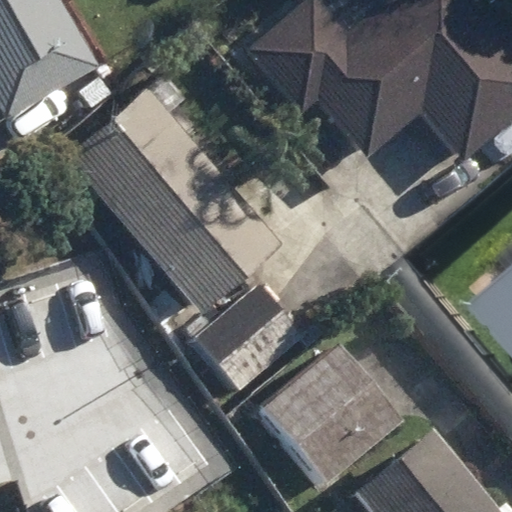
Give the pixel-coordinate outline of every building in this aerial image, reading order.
[(89,70),(47,0),(0,0),(0,119),(1,121),(89,70)] [(353,157),(404,116),(452,175),(511,125),(511,44),(475,0),(454,0),(419,30),(394,0),(377,0),(333,37),(301,0),(297,0),(235,54),(288,115),(305,100),(353,157)] [(88,80),(70,91),(81,110),(99,99),(88,80)] [(198,315),(275,246),(136,92),(60,162),(198,315)] [(511,131),(502,140),(511,150),(511,131)] [(511,278),(471,314),(511,361),(511,278)] [(196,337),(240,389),(304,334),(259,283),(196,337)] [(257,406),(320,483),(397,421),(335,344),(257,406)] [(331,497),(344,511),(475,511),(408,433),(331,497)]
